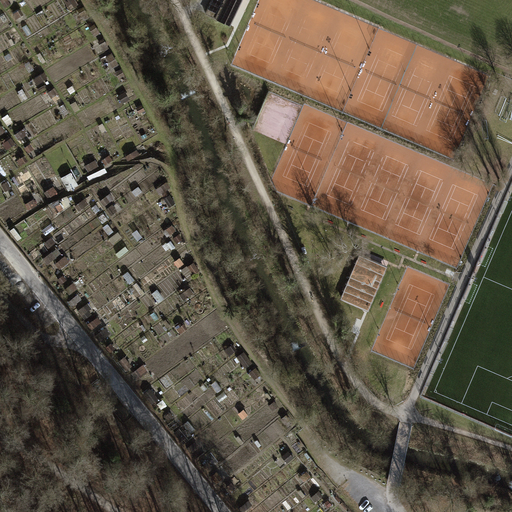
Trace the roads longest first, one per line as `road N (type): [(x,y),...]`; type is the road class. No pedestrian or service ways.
road 1 (unclassified): [(0,238),(219,511)]
road 2 (track): [(0,434),(115,511)]
